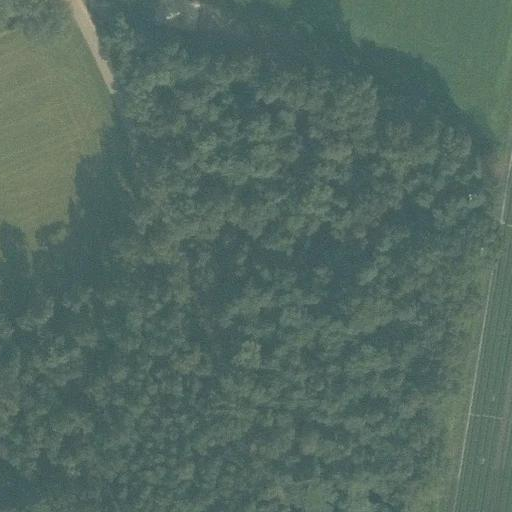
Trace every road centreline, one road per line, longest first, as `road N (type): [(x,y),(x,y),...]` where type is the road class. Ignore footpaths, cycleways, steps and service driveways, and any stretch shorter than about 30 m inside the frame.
road 1 (unclassified): [(278,511),(104,62),(69,0)]
road 2 (track): [(131,132),(68,511)]
